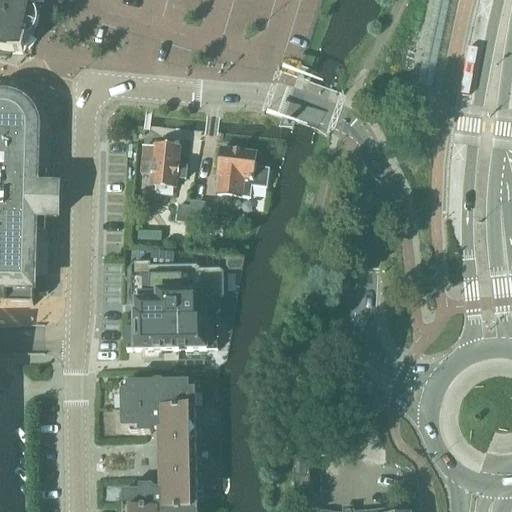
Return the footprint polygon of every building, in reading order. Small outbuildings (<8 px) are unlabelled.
[(0,0),(0,52),(2,53),(7,54),(10,55),(12,55),(14,56),(17,56),(19,56),(21,56),(35,0),(0,0)] [(450,0),(428,0),(410,87),(432,91),(450,0)] [(11,88),(8,88),(5,87),(0,87),(0,306),(32,307),(33,278),(44,278),(45,221),(56,221),(57,190),(52,190),(53,158),(47,157),(48,132),(47,129),(47,126),(47,124),(46,121),(45,118),(45,116),(44,113),(42,111),(41,109),(40,106),(38,104),(34,100),(32,98),(28,95),(24,92),(21,91),(19,90),(14,89),(11,88)] [(184,180),(185,167),(177,167),(179,151),(153,148),(153,150),(142,149),(139,176),(149,177),(148,192),(153,193),(154,188),(175,190),(176,179),(184,180)] [(220,151),(216,176),(218,176),(216,196),(240,199),(249,200),(251,188),(266,190),(268,171),(254,169),(255,156),(220,151)] [(214,229),(216,213),(204,212),(204,206),(190,204),(189,210),(178,209),(176,224),(214,229)] [(151,252),(150,260),(174,262),(174,254),(151,252)] [(135,331),(127,331),(127,354),(218,353),(217,316),(220,313),(220,301),(224,297),(224,274),(220,271),(200,271),(197,268),(150,268),(150,265),(134,265),(130,269),(131,300),(135,303),(136,317),(134,317),(135,331)] [(38,283),(38,295),(42,295),(48,295),(49,285),(49,283),(38,283)] [(191,364),(177,364),(177,373),(191,373),(191,364)] [(161,385),(159,382),(154,382),(152,385),(125,385),(125,393),(119,393),(120,430),(136,431),(137,436),(149,437),(152,433),(151,403),(162,403),(164,511),(196,511),(194,392),(188,392),(188,385),(161,385)] [(295,493),(309,493),(308,464),(295,464),(295,493)] [(138,494),(122,494),(122,511),(154,511),(154,491),(151,488),(138,489),(138,494)]
